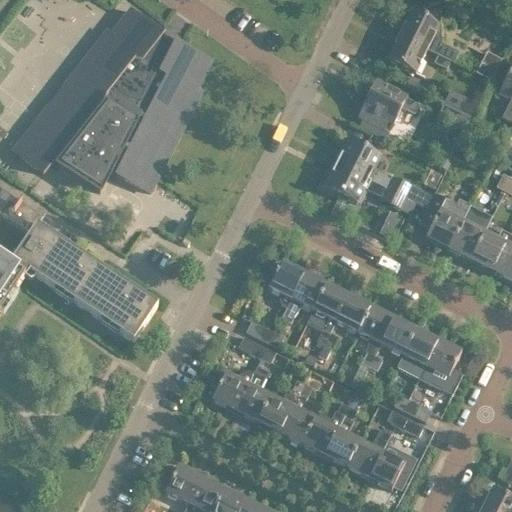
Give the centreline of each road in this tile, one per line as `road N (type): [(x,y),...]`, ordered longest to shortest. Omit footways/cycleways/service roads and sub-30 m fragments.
road 1 (residential): [(88,511),(250,201)]
road 2 (residential): [(511,332),(250,201)]
road 3 (residential): [(311,83),(178,0)]
road 4 (residential): [(250,201),(311,83)]
